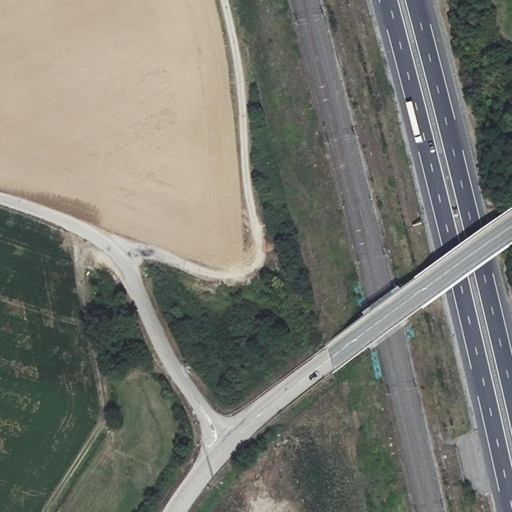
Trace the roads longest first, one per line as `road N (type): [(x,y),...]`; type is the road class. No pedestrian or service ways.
road 1 (motorway): [(388,0),(511,511)]
road 2 (track): [(223,0),(240,81),(258,264),(229,280),(146,253),(118,259)]
road 3 (motorway): [(511,393),(414,0)]
road 4 (tertiary): [(223,448),(329,358),(511,226)]
road 5 (unclassified): [(0,200),(71,223),(118,259),(223,448)]
road 6 (track): [(71,223),(83,330),(107,434)]
